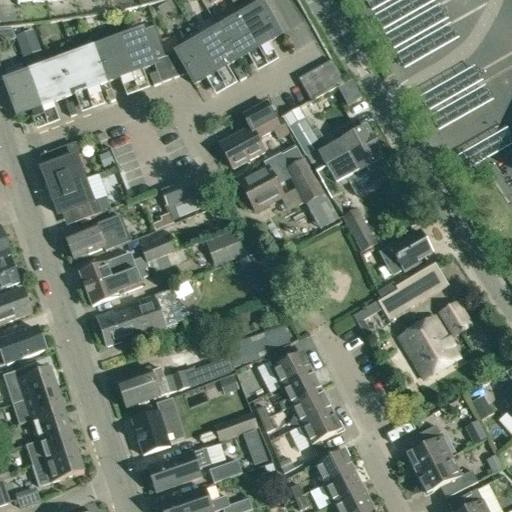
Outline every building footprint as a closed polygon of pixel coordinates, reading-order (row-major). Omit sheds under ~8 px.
[(239,18),(257,49),(278,37),(261,6),(239,18)] [(218,30),(236,61),(257,49),(239,18),(218,30)] [(155,28),(141,32),(118,41),(131,75),(153,67),(152,63),(165,59),(155,28)] [(11,30),(0,30),(0,45),(15,40),(11,30)] [(38,44),(32,30),(15,37),(20,51),(38,44)] [(218,30),(197,42),(215,74),(236,61),(218,30)] [(131,75),(118,41),(95,49),(108,83),(131,75)] [(197,42),(176,55),(187,76),(193,86),(215,74),(197,42)] [(85,92),(108,83),(95,49),(72,58),(85,92)] [(165,59),(173,81),(187,76),(176,55),(165,59)] [(85,92),(72,58),(50,66),(62,100),(85,92)] [(160,85),(173,81),(165,59),(152,63),(153,67),(156,74),(160,85)] [(338,73),(331,62),(320,68),(333,91),(344,85),(338,73)] [(50,66),(27,75),(39,109),(62,100),(50,66)] [(333,91),(320,68),(315,70),(309,74),(322,97),(333,91)] [(241,69),(234,73),(240,84),(247,80),(241,69)] [(160,85),(156,74),(149,77),(153,88),(160,85)] [(302,76),(298,81),(311,104),(322,97),(309,74),(302,76)] [(17,117),(39,109),(27,75),(4,83),(17,117)] [(110,91),(105,93),(109,104),(115,102),(110,91)] [(249,129),(219,145),(232,171),(263,154),(256,141),(278,129),(265,104),(242,117),(249,129)] [(66,107),(70,118),(76,116),(72,105),(66,107)] [(337,145),(328,150),(316,130),(312,133),(300,112),(287,120),(317,176),(374,145),(365,129),(357,134),(354,129),(335,140),(337,145)] [(325,192),(345,181),(355,176),(383,160),(374,145),(317,176),(325,192)] [(49,194),(83,181),(70,147),(33,160),(33,161),(48,156),(52,167),(41,171),(49,194)] [(263,164),(266,170),(240,184),(255,213),(282,198),(276,188),(291,180),(304,205),(306,205),(322,196),(310,174),(305,164),(303,166),(294,149),(281,157),(280,155),(263,164)] [(400,176),(387,184),(400,208),(413,201),(400,176)] [(83,181),(49,194),(58,217),(69,212),(74,224),(59,230),(96,216),(83,181)] [(185,202),(194,198),(188,182),(161,193),(163,197),(168,209),(185,202)] [(323,195),(322,196),(306,205),(320,231),(338,221),(323,195)] [(200,211),(194,198),(185,202),(168,209),(173,222),(200,211)] [(209,212),(219,232),(232,226),(223,206),(209,212)] [(359,211),(344,220),(363,256),(377,248),(359,211)] [(120,217),(110,221),(65,239),(74,262),(103,250),(104,253),(130,243),(120,217)] [(412,236),(408,230),(394,238),(398,244),(412,236)] [(0,259),(8,256),(0,233),(0,259)] [(207,245),(217,270),(247,258),(237,233),(207,245)] [(388,250),(390,253),(381,258),(392,277),(401,271),(403,275),(417,266),(415,263),(430,255),(418,233),(388,250)] [(154,245),(160,260),(175,254),(169,239),(154,245)] [(148,265),(160,260),(154,245),(152,245),(142,249),(148,265)] [(78,276),(83,291),(146,268),(143,260),(131,265),(128,257),(78,276)] [(10,260),(0,263),(0,291),(19,284),(10,260)] [(259,268),(256,262),(243,269),(246,275),(257,278),(260,276),(263,275),(259,268)] [(396,292),(376,304),(387,322),(446,288),(433,266),(394,289),(396,292)] [(146,268),(83,291),(90,309),(124,296),(124,295),(140,289),(138,282),(149,277),(146,268)] [(0,326),(31,315),(21,290),(0,298),(0,326)] [(179,311),(179,310),(172,290),(138,302),(139,307),(113,316),(112,313),(96,319),(99,326),(107,349),(183,323),(179,311)] [(456,305),(439,315),(453,339),(471,329),(456,305)] [(459,361),(433,318),(398,339),(423,381),(459,361)] [(288,326),(249,339),(256,361),(257,362),(266,358),(287,347),(297,342),(288,326)] [(0,342),(0,369),(44,354),(44,353),(36,330),(0,342)] [(270,370),(280,389),(312,373),(302,353),(293,358),(287,347),(266,358),(272,369),(270,370)] [(12,407),(56,392),(49,370),(38,374),(36,367),(2,377),(12,407)] [(188,389),(188,388),(183,373),(163,381),(160,370),(149,374),(148,370),(133,375),(134,379),(118,385),(127,410),(158,400),(158,399),(188,389)] [(312,373),(280,389),(290,409),(321,393),(312,373)] [(30,424),(63,413),(56,392),(12,407),(19,427),(30,424)] [(511,419),(511,392),(503,401),(511,410),(507,414),(511,419)] [(321,393),(290,409),(299,428),(331,412),(321,393)] [(492,416),(482,399),(472,405),(481,422),(492,416)] [(161,418),(170,415),(174,414),(170,401),(156,405),(161,418)] [(261,423),(269,420),(264,408),(256,411),(261,423)] [(331,412),(299,428),(309,448),(311,447),(317,458),(325,454),(319,443),(341,432),(331,412)] [(63,413),(30,424),(37,444),(70,433),(63,413)] [(158,414),(131,423),(142,458),(169,449),(158,414)] [(252,417),(213,430),(219,446),(257,432),(252,417)] [(269,420),(261,423),(266,435),(274,431),(269,420)] [(477,421),(464,428),(473,446),(486,439),(477,421)] [(405,456),(415,476),(451,458),(435,427),(414,438),(419,449),(405,456)] [(43,464),(76,453),(70,433),(37,444),(26,447),(32,468),(43,464)] [(206,450),(192,455),(147,471),(148,476),(146,480),(149,488),(153,489),(155,495),(200,479),(198,471),(211,467),(206,450)] [(263,450),(249,455),(254,469),(268,464),(263,450)] [(312,468),(322,487),(354,471),(344,451),(312,468)] [(76,453),(43,464),(50,485),(83,475),(76,453)] [(461,478),(451,458),(415,476),(425,496),(439,489),(445,500),(477,484),(471,472),(461,478)] [(237,462),(208,472),(213,485),(241,476),(237,462)] [(0,483),(0,484),(4,482),(10,480),(7,471),(0,473),(0,483)] [(322,487),(332,507),(364,491),(354,471),(322,487)] [(0,483),(0,509),(11,506),(4,482),(0,484),(0,483)] [(294,501),(303,498),(298,486),(289,490),(294,501)] [(161,511),(160,511),(211,511),(204,491),(159,506),(161,511)] [(364,491),(332,507),(334,511),(369,511),(373,510),(364,491)] [(487,511),(476,491),(448,505),(450,511),(487,511)] [(303,498),(294,501),(299,511),(300,511),(308,509),(303,498)] [(248,501),(221,510),(222,511),(251,511),(252,511),(248,501)]
